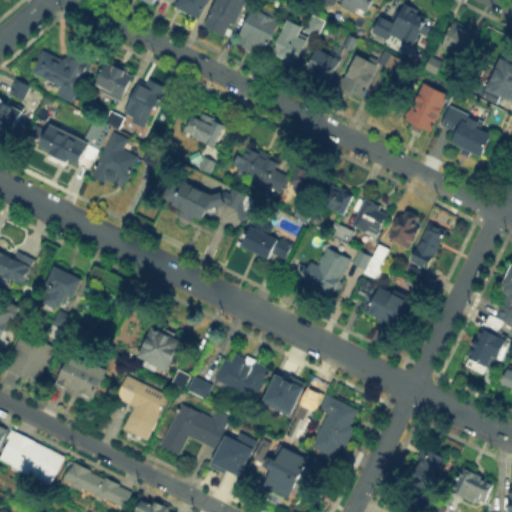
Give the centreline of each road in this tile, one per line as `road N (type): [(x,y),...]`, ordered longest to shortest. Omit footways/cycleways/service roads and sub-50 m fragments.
road 1 (residential): [(0,180),(511,435)]
road 2 (residential): [(0,399),(226,511),(357,498),(412,387)]
road 3 (residential): [(73,0),(511,218)]
road 4 (residential): [(412,387),(511,185)]
